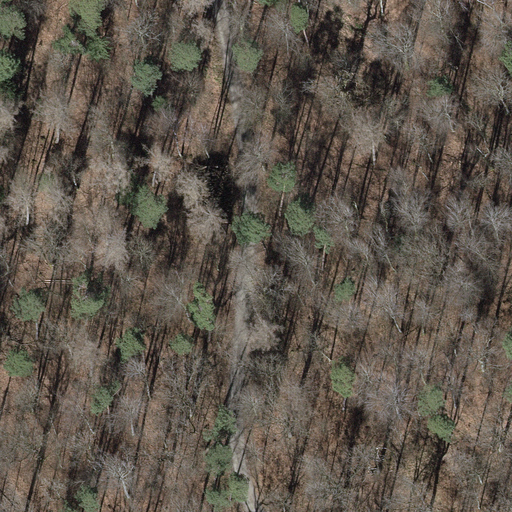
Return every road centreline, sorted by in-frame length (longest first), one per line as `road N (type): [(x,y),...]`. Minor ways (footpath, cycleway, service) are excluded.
road 1 (track): [(255,511),(239,472),(234,400),(249,272),(248,181),(218,0)]
road 2 (track): [(318,0),(490,117),(511,160)]
